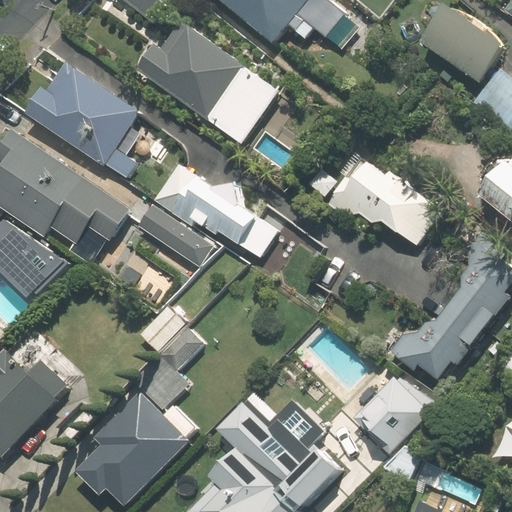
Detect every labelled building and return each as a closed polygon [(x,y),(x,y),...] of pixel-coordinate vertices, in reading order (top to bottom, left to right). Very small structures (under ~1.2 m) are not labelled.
[(349,13),(332,0),(211,0),(275,48),(289,29),(304,40),(312,29),(328,41),(349,13)] [(511,0),(502,14),(511,21),(511,0)] [(506,53),(444,10),(420,44),(481,87),(468,106),(511,136),(511,78),(496,67),(506,53)] [(282,92),(183,29),(167,54),(157,48),(137,80),(246,149),(282,92)] [(141,115),(70,68),(49,99),(42,94),(27,116),(127,183),(139,165),(117,151),(141,115)] [(80,211),(83,213),(98,190),(15,134),(0,155),(0,211),(43,241),(52,228),(63,236),(80,211)] [(444,213),(371,155),(330,207),(369,237),(379,225),(414,252),(444,213)] [(511,158),(477,197),(511,228),(511,158)] [(207,230),(257,266),(281,232),(185,164),(157,203),(203,235),(207,230)] [(39,252),(12,222),(0,233),(0,270),(8,280),(39,252)] [(440,324),(433,319),(420,337),(410,330),(392,356),(439,389),(455,366),(462,371),(511,301),(506,297),(511,287),(511,270),(482,250),(462,278),(469,283),(440,324)] [(177,308),(149,334),(182,371),(211,345),(177,308)] [(344,406),(370,379),(348,358),(339,367),(307,336),(290,353),(310,373),(344,406)] [(310,373),(290,353),(273,371),(293,390),(310,373)] [(71,393),(34,358),(22,370),(6,355),(0,360),(0,462),(2,464),(71,393)] [(192,391),(169,366),(84,446),(91,454),(73,471),(100,500),(108,493),(125,511),(208,435),(179,403),(192,391)] [(435,413),(399,375),(354,418),(391,456),(435,413)] [(304,511),(339,478),(283,419),(190,508),(193,511),(304,511)] [(445,511),(411,498),(405,511),(445,511)]
